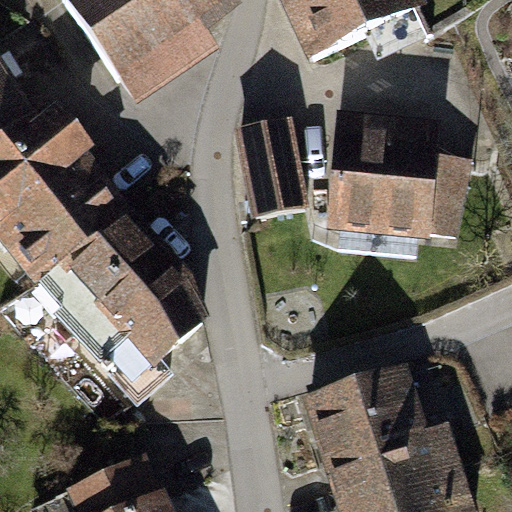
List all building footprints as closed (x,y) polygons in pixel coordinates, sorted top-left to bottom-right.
[(123,84),(201,31),(179,0),(72,0),(66,5),(123,84)] [(179,0),(201,31),(233,10),(232,0),(179,0)] [(287,0),(318,63),(425,10),(420,0),(287,0)] [(0,152),(33,126),(0,74),(0,152)] [(46,112),(33,126),(0,152),(0,232),(44,288),(130,219),(46,112)] [(309,213),(293,126),(243,137),(261,223),(309,213)] [(441,149),(343,139),(335,229),(458,240),(476,167),(439,164),(441,149)] [(177,269),(130,219),(44,288),(70,314),(62,321),(88,350),(177,269)] [(191,285),(177,269),(88,350),(142,407),(171,378),(162,366),(206,326),(191,285)] [(333,471),(428,440),(419,409),(430,407),(422,387),(412,390),(407,378),(313,407),(333,471)] [(428,440),(333,471),(345,511),(477,511),(450,433),(428,440)] [(167,511),(147,465),(42,511),(167,511)]
